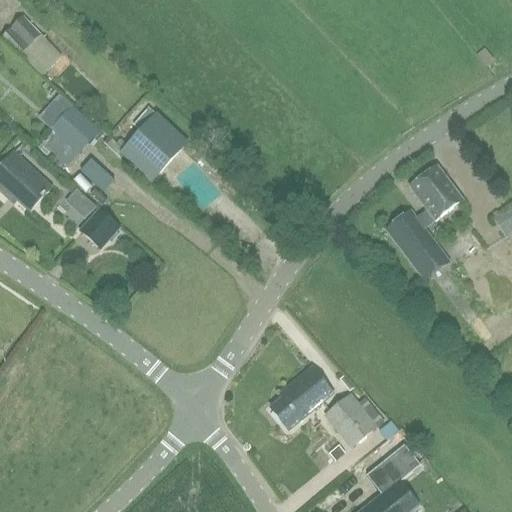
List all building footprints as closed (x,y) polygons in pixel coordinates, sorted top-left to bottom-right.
[(24,17),(4,37),(22,56),(42,76),(62,56),(42,36),(24,17)] [(66,114),(72,107),(60,96),(53,103),(66,114)] [(147,120),(163,106),(154,97),(138,111),(147,120)] [(100,132),(72,107),(66,114),(51,130),(53,131),(42,143),(68,167),(100,132)] [(125,152),(121,156),(122,157),(136,170),(150,183),(169,163),(187,143),(173,130),(158,117),(143,132),(134,142),(125,152)] [(14,154),(0,169),(0,192),(8,200),(11,196),(30,213),(52,189),(14,154)] [(424,230),(435,221),(435,222),(462,202),(437,168),(410,188),(428,212),(416,220),(410,213),(387,231),(426,282),(449,263),(424,230)] [(100,188),(162,243),(173,230),(112,175),(100,188)] [(505,238),(511,233),(511,206),(493,219),(505,238)] [(101,252),(122,230),(99,209),(78,232),(101,252)] [(511,259),(485,220),(454,241),(499,305),(511,295),(511,259)] [(290,393),(270,410),(288,432),(333,395),(312,369),(287,390),(290,393)] [(31,385),(46,402),(61,389),(46,372),(31,385)] [(324,417),(351,451),(385,423),(365,399),(359,405),(351,395),(324,417)] [(387,443),(399,432),(390,422),(378,432),(387,443)] [(335,463),(345,454),(334,441),(324,450),(335,463)] [(382,496),(361,511),(413,511),(419,508),(400,483),(420,467),(404,447),(367,476),(382,496)]
